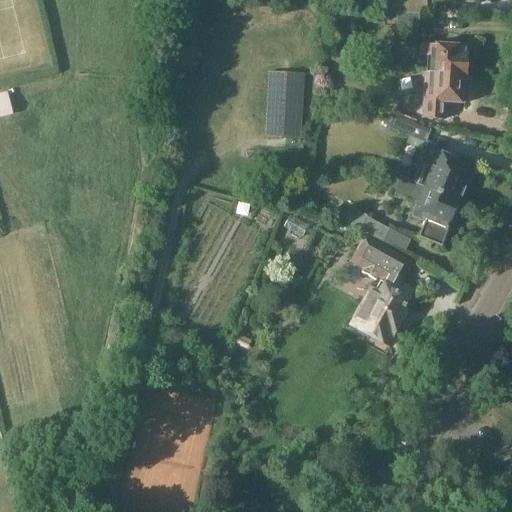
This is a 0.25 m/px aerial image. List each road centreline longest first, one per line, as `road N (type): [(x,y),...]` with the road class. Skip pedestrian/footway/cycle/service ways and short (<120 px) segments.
road 1 (residential): [(431,412),(511,263)]
road 2 (residential): [(359,511),(431,412)]
